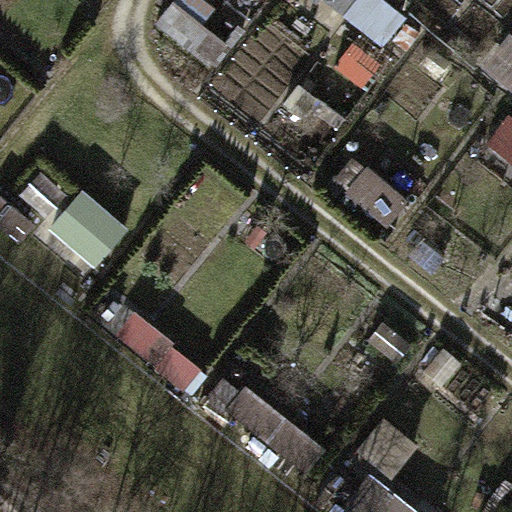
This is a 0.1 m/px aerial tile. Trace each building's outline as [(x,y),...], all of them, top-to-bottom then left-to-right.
[(511,33),(494,59),(511,71),(511,33)] [(511,138),(511,98),(493,126),(511,138)] [(380,149),(355,182),(397,213),(422,180),(380,149)] [(52,234),(88,260),(128,206),(92,180),(52,234)] [(255,372),(236,403),(320,453),(338,422),(255,372)] [(383,461),(359,492),(385,511),(435,511),(441,505),(383,461)]
